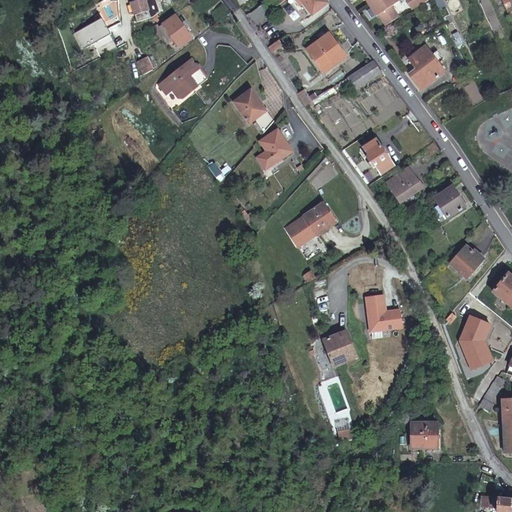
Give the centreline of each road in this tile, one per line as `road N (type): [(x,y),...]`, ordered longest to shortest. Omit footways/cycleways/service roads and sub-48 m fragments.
road 1 (unclassified): [(227,0),(390,229),(477,432),(511,482)]
road 2 (residential): [(338,0),(469,169),(511,241)]
